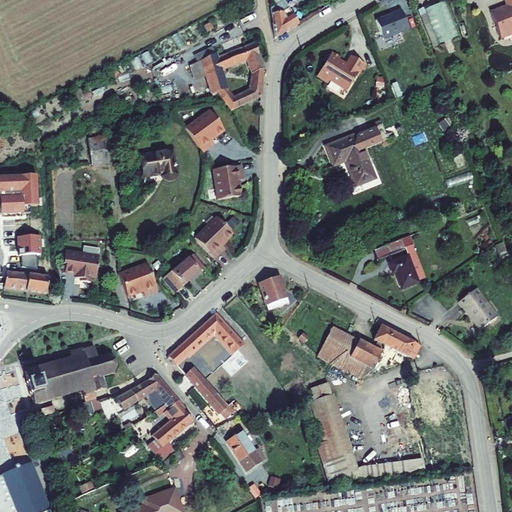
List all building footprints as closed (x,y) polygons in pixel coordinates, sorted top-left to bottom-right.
[(286,0),(278,0),(269,5),(273,35),(297,20),(286,0)] [(449,0),(426,9),(440,44),(462,35),(449,0)] [(511,0),(509,0),(511,5),(511,8),(508,10),(508,9),(496,13),(507,40),(511,37),(511,0)] [(406,29),(399,11),(373,21),(380,40),(406,29)] [(255,40),(206,60),(215,88),(221,86),(227,83),(223,66),(246,56),(251,70),(263,65),(255,40)] [(333,79),(349,89),(367,62),(355,55),(349,63),(341,58),(342,56),(335,51),(319,75),(330,82),(333,79)] [(231,94),(227,83),(221,86),(230,106),(259,94),(263,65),(251,70),(253,86),(231,94)] [(224,132),(209,111),(185,128),(202,153),(214,145),(211,141),(224,132)] [(385,123),(330,145),(338,163),(349,159),(359,183),(378,175),(366,147),(391,137),(385,123)] [(117,136),(95,139),(98,165),(120,162),(117,136)] [(176,153),(146,158),(149,178),(158,176),(158,174),(167,173),(167,174),(167,177),(169,179),(171,180),(173,180),(176,179),(178,178),(179,177),(179,175),(176,153)] [(242,164),(214,167),(218,197),(241,194),(239,178),(244,177),(242,164)] [(22,207),(37,206),(36,176),(0,178),(0,213),(22,212),(22,207)] [(354,188),(356,192),(380,182),(378,178),(354,188)] [(235,231),(218,214),(197,235),(218,255),(227,245),(224,242),(235,231)] [(409,235),(402,238),(406,247),(409,254),(415,265),(421,262),(413,244),(409,235)] [(40,236),(16,237),(17,250),(18,250),(18,254),(41,254),(40,236)] [(402,238),(375,249),(379,258),(406,247),(402,238)] [(505,239),(498,243),(503,256),(510,253),(505,239)] [(83,252),(65,249),(64,262),(66,263),(65,271),(83,274),(82,279),(91,280),(92,275),(97,275),(100,254),(98,254),(99,246),(84,244),(83,252)] [(183,260),(176,267),(190,282),(207,266),(195,253),(185,262),(183,260)] [(49,274),(8,269),(6,284),(52,289),(54,267),(52,254),(48,254),(48,269),(50,269),(49,274)] [(428,275),(421,262),(415,265),(409,254),(391,263),(395,272),(397,271),(405,288),(422,280),(421,278),(428,275)] [(155,290),(145,263),(117,274),(125,296),(141,291),(142,295),(155,290)] [(175,266),(165,276),(181,292),(190,282),(176,267),(175,266)] [(280,277),(257,285),(267,312),(289,304),(280,277)] [(503,317),(480,286),(462,299),(485,330),(503,317)] [(171,355),(179,364),(217,329),(234,348),(244,339),(219,312),(171,355)] [(358,337),(343,365),(366,377),(373,375),(396,330),(384,324),(377,338),(380,339),(376,347),(358,337)] [(358,337),(335,325),(320,353),(343,365),(358,337)] [(416,358),(423,345),(396,330),(373,375),(379,372),(383,364),(390,368),(416,358)] [(73,356),(27,369),(36,399),(84,386),(86,393),(88,400),(100,397),(98,389),(108,386),(104,372),(114,370),(118,362),(117,359),(116,357),(109,353),(99,356),(96,346),(85,349),(84,348),(72,351),(73,356)] [(232,405),(197,365),(188,373),(223,412),(232,405)] [(374,382),(379,372),(373,375),(366,377),(374,382)] [(145,383),(121,395),(125,405),(153,390),(173,413),(182,406),(176,398),(157,376),(154,376),(145,383)] [(423,473),(420,454),(355,462),(327,380),(300,387),(328,484),(423,473)] [(75,404),(88,400),(86,393),(73,397),(75,404)] [(170,416),(174,421),(186,410),(182,406),(173,413),(170,416)] [(174,421),(167,427),(176,438),(196,422),(186,410),(174,421)] [(167,427),(155,436),(158,441),(164,448),(170,443),(176,438),(167,427)] [(257,450),(244,429),(230,438),(250,469),(265,459),(259,448),(257,450)] [(179,455),(170,443),(164,448),(158,441),(150,447),(165,466),(179,455)] [(181,455),(164,468),(169,474),(185,462),(181,455)] [(0,476),(0,511),(52,511),(35,464),(0,476)] [(148,506),(131,511),(179,511),(183,511),(174,488),(145,500),(148,506)]
